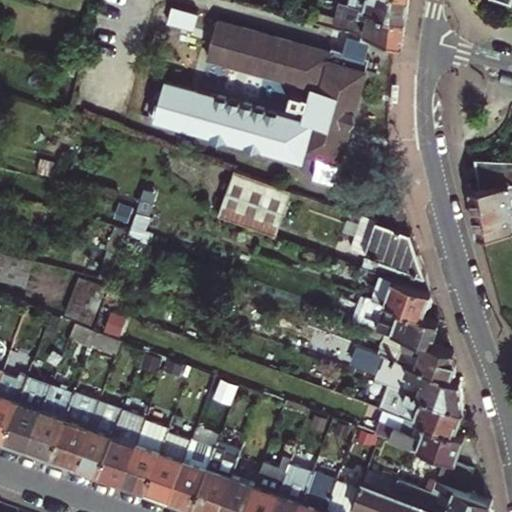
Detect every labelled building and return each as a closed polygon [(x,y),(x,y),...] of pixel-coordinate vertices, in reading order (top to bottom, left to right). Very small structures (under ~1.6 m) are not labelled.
[(410,21),(412,9),(379,0),(334,0),(375,12),(372,24),(409,34),(410,21)] [(379,0),(412,9),(412,0),(379,0)] [(509,9),(511,0),(490,0),(489,3),(509,9)] [(320,36),(406,59),(407,45),(409,34),(372,24),(351,19),(348,28),(324,21),(320,36)] [(339,62),(338,67),(225,37),(215,72),(321,101),(311,135),(206,107),(196,143),(220,149),(228,155),(237,153),(254,158),(262,164),(271,163),(311,174),(313,166),(349,175),(359,140),(365,134),(363,126),(377,73),(374,72),(379,56),(357,50),(353,66),(339,62)] [(195,114),(171,107),(164,131),(189,138),(195,114)] [(279,234),(293,190),(234,171),(220,215),(279,234)] [(511,172),(482,171),(486,200),(511,196),(511,172)] [(511,196),(486,200),(479,201),(482,216),(483,223),(511,219),(511,196)] [(139,224),(147,227),(153,229),(156,220),(142,215),(140,222),(139,224)] [(405,222),(389,216),(382,235),(413,246),(405,222)] [(511,219),(483,223),(486,240),(487,247),(511,242),(511,219)] [(139,251),(147,227),(139,224),(132,243),(130,248),(139,251)] [(426,288),(420,268),(413,246),(382,235),(358,227),(348,259),(363,265),(426,288)] [(0,292),(26,299),(33,273),(0,264),(0,279),(2,280),(0,285),(0,292)] [(433,303),(426,288),(363,265),(358,280),(381,288),(431,307),(433,303)] [(66,324),(93,335),(108,299),(81,288),(66,324)] [(433,303),(431,307),(381,288),(373,310),(426,329),(430,319),(434,307),(433,303)] [(406,348),(434,358),(438,347),(442,335),(426,329),(373,310),(368,308),(359,331),(406,348)] [(92,354),(96,343),(77,336),(73,347),(92,354)] [(117,360),(121,349),(102,342),(98,353),(117,360)] [(453,365),(434,358),(406,348),(402,360),(410,363),(406,375),(460,395),(458,385),(453,365)] [(402,385),(406,386),(401,399),(464,422),(468,424),(465,411),(460,395),(406,375),(398,372),(346,353),(342,366),(398,387),(402,385)] [(406,375),(410,363),(402,360),(398,372),(406,375)] [(0,452),(7,455),(30,391),(21,388),(18,394),(3,389),(0,398),(0,452)] [(30,464),(52,399),(30,391),(7,455),(20,460),(30,464)] [(404,414),(400,427),(415,432),(455,447),(458,439),(464,422),(401,399),(389,394),(384,406),(404,414)] [(52,399),(30,464),(43,468),(53,472),(76,408),(52,399)] [(100,416),(76,408),(53,472),(70,478),(78,481),(100,416)] [(102,489),(124,425),(100,416),(78,481),(94,486),(102,489)] [(125,497),(148,434),(124,425),(102,489),(109,492),(125,497)] [(380,435),(376,444),(441,468),(457,473),(460,464),(465,451),(455,447),(415,432),(410,446),(380,435)] [(139,502),(149,506),(170,446),(171,442),(148,434),(125,497),(139,502)] [(352,440),(340,436),(337,445),(349,449),(352,440)] [(165,511),(172,511),(193,454),(170,446),(149,506),(161,510),(165,511)] [(200,511),(219,459),(194,451),(193,454),(172,511),(200,511)] [(226,511),(238,479),(242,467),(219,459),(200,511),(226,511)] [(279,511),(291,478),(294,472),(283,468),(279,480),(266,476),(261,488),(252,511),(279,511)] [(402,494),(397,507),(410,511),(490,511),(483,483),(457,473),(441,468),(428,504),(402,494)] [(306,511),(315,487),(291,478),(279,511),(306,511)] [(252,511),(261,488),(238,479),(226,511),(252,511)] [(315,487),(306,511),(333,511),(340,495),(315,487)] [(353,500),(363,503),(365,498),(355,494),(353,500)] [(353,500),(340,495),(333,511),(360,511),(363,503),(353,500)] [(363,503),(360,511),(410,511),(397,507),(366,495),(365,498),(363,503)]
